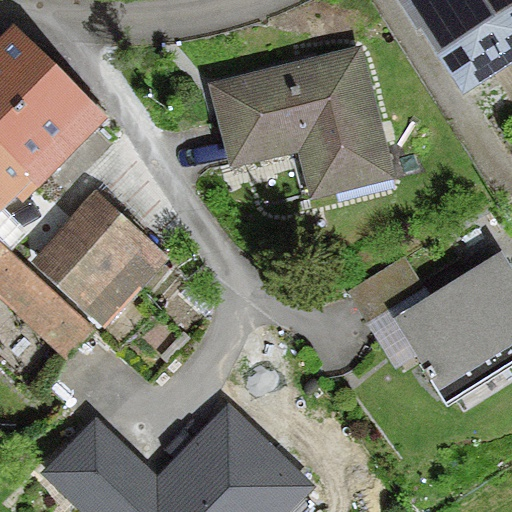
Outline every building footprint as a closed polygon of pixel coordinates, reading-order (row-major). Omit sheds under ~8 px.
[(460,87),(511,53),(511,0),(399,0),(417,27),(420,24),(460,87)] [(11,42),(0,52),(0,155),(31,187),(42,177),(28,162),(83,107),(17,41),(11,42)] [(382,178),(351,56),(210,91),(229,163),(320,141),(332,190),(382,178)] [(31,187),(0,155),(0,191),(3,188),(17,202),(31,187)] [(132,241),(92,205),(72,226),(133,286),(155,262),(132,241)] [(133,286),(72,226),(37,264),(100,323),(133,286)] [(0,298),(60,354),(84,329),(0,249),(0,298)] [(511,288),(494,259),(424,303),(397,261),(344,294),(372,339),(394,325),(422,369),(418,371),(423,380),(429,377),(439,393),(511,348),(511,288)] [(86,511),(273,511),(296,489),(223,418),(152,492),(90,433),(49,476),(86,511)]
